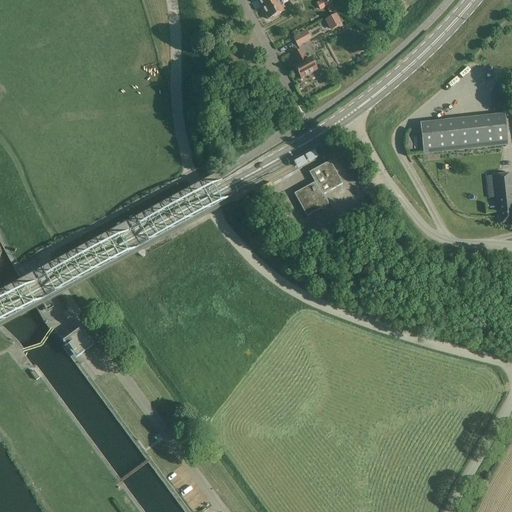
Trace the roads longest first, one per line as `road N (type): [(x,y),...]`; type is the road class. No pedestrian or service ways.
road 1 (unclassified): [(223,511),(45,257),(190,173)]
road 2 (primary): [(0,312),(349,115)]
road 3 (unclassified): [(511,363),(432,347),(305,300),(233,241),(190,173)]
road 4 (unclassified): [(511,245),(451,242),(421,224),(349,115)]
road 5 (unclassified): [(190,173),(175,100),(172,0)]
road 6 (primary): [(349,115),(473,0)]
road 7 (unclassified): [(307,121),(239,0)]
road 8 (unclassified): [(511,398),(448,511)]
